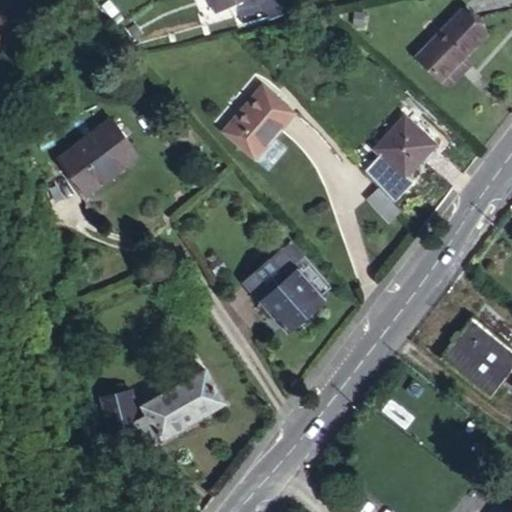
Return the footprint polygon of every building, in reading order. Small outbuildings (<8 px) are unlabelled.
[(213,0),(219,10),(238,0),(213,0)] [(466,15),(421,60),(446,86),(469,64),(493,42),(466,15)] [(475,69),(469,64),(446,86),(446,87),(452,92),(475,69)] [(266,92),(228,139),(261,166),(299,119),(266,92)] [(375,150),(379,155),(405,179),(408,177),(437,147),(407,118),(375,150)] [(122,179),(143,163),(115,127),(98,140),(122,179)] [(93,202),(122,179),(98,140),(64,166),(93,202)] [(379,155),(362,172),(382,192),(394,205),(415,183),(408,177),(405,179),(379,155)] [(393,225),(402,217),(380,193),(371,202),(393,225)] [(295,268),(285,257),(247,291),(262,306),(300,272),(295,268)] [(300,272),(262,306),(290,338),(327,304),(324,300),(332,292),(304,261),(295,268),(300,272)] [(511,327),(486,307),(443,361),(491,401),(511,375),(511,327)] [(141,425),(140,426),(113,447),(116,457),(123,456),(126,465),(148,452),(146,446),(160,438),(163,443),(225,407),(206,375),(148,419),(153,427),(146,432),(141,425)] [(113,447),(140,426),(126,386),(98,396),(113,447)] [(153,427),(148,419),(141,425),(146,432),(153,427)] [(146,446),(148,452),(163,443),(160,438),(146,446)]
